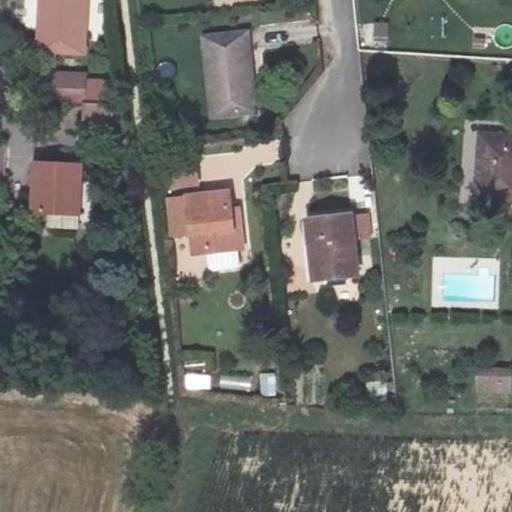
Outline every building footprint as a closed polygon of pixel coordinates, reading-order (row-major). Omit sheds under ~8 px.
[(95,0),(52,0),(49,58),(92,60),(95,0)] [(251,41),(211,45),(220,122),(260,118),(251,41)] [(121,88),(91,87),(90,113),(120,114),(121,88)] [(120,114),(90,113),(89,139),(119,140),(120,114)] [(511,147),(489,146),(487,205),(511,205),(511,147)] [(200,187),(200,168),(180,168),(180,187),(200,187)] [(90,177),(48,176),(46,221),(88,223),(90,177)] [(215,198),(189,202),(194,249),(238,245),(236,225),(230,225),(229,204),(215,205),(215,198)] [(348,212),(307,215),(314,276),(353,271),(348,212)] [(511,366),(476,367),(476,393),(511,392),(511,366)] [(250,390),(252,375),(222,371),(220,387),(250,390)] [(260,373),(262,395),(277,394),(275,372),(260,373)] [(187,374),(186,388),(211,390),(212,376),(187,374)]
